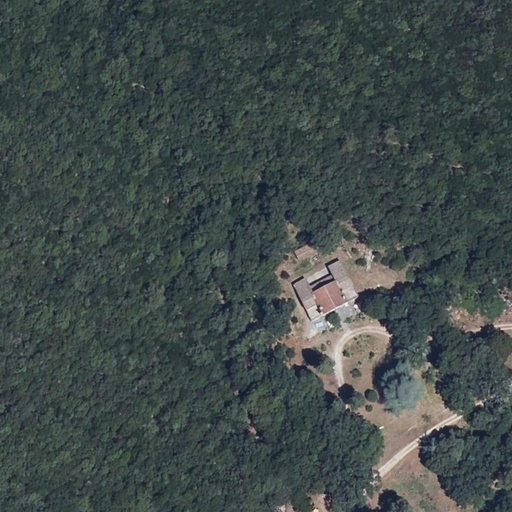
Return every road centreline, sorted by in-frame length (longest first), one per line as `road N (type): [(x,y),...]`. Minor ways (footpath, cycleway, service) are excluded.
road 1 (track): [(355,490),(341,344),(375,327),(511,326)]
road 2 (track): [(339,511),(392,462),(511,384)]
